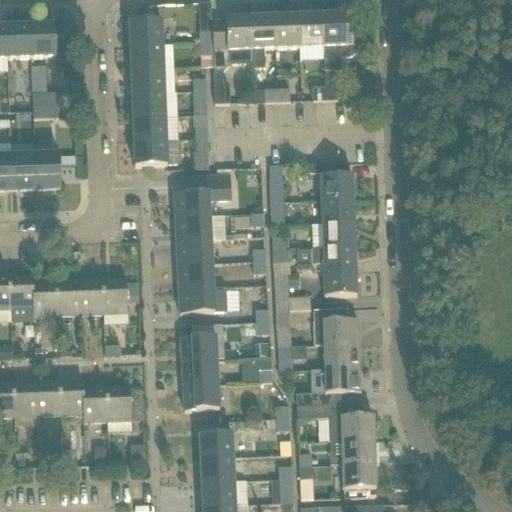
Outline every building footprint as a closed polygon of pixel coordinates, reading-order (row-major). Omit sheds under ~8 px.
[(298,19),(299,52),(323,51),(322,18),(298,19)] [(322,18),(323,51),(324,75),(341,74),(340,60),(351,60),(359,51),(359,29),(346,30),(346,18),(322,18)] [(274,20),(275,52),(299,52),(298,19),(274,20)] [(275,52),(274,20),(250,21),(251,67),(251,72),(264,72),(264,53),(275,52)] [(251,53),(250,21),(225,22),(225,23),(211,24),(212,32),(212,46),(212,58),(213,72),(213,76),(221,77),(228,69),(228,68),(251,67),(250,53),(251,53)] [(130,50),(162,49),(161,24),(129,26),(130,50)] [(30,29),(31,61),(55,60),(54,28),(30,29)] [(7,62),(31,61),(30,29),(6,30),(7,62)] [(212,46),(212,32),(200,32),(200,46),(212,46)] [(212,58),(212,46),(200,46),(201,58),(204,58),(212,58)] [(163,73),(162,49),(130,50),(131,74),(163,73)] [(164,97),(163,73),(131,74),(131,98),(164,97)] [(193,83),(193,96),(205,95),(205,83),(193,83)] [(312,92),(312,105),(326,104),(325,91),(312,92)] [(325,91),(326,104),(337,104),(337,91),(325,91)] [(264,94),(264,107),(277,106),(276,93),(264,94)] [(276,93),(277,106),(289,106),(289,93),(276,93)] [(205,95),(193,96),(194,108),(205,108),(205,95)] [(57,97),(32,98),(33,123),(58,122),(57,97)] [(165,121),(164,97),(131,98),(132,122),(165,121)] [(165,145),(165,121),(132,122),(133,146),(165,145)] [(194,144),(207,143),(207,131),(194,131),(194,144)] [(207,143),(194,144),(195,156),(208,156),(207,143)] [(178,145),(165,145),(133,146),(134,171),(166,170),(179,167),(178,145)] [(12,194),(36,193),(34,158),(10,159),(12,194)] [(34,158),(36,193),(60,192),(59,158),(34,158)] [(0,194),(12,194),(10,159),(0,159),(0,194)] [(231,204),(230,179),(182,182),(182,197),(173,197),(175,222),(209,220),(208,205),(231,204)] [(320,180),(321,205),(353,204),(352,179),(320,180)] [(270,206),(283,206),(282,183),(270,183),(270,206)] [(354,227),(353,204),(321,205),(322,229),(354,227)] [(283,219),(283,206),(270,206),(270,219),(283,219)] [(265,231),(264,217),(250,218),(251,231),(265,231)] [(210,235),(209,220),(175,222),(176,246),(210,245),(210,235)] [(354,227),(322,229),(312,229),(313,252),(322,252),(355,251),(354,227)] [(273,242),(273,255),(286,254),(285,241),(273,242)] [(211,262),(210,245),(176,246),(177,270),(211,268),(211,262)] [(323,268),(323,276),(355,275),(355,251),(322,252),(313,252),(313,268),(323,268)] [(253,266),(265,266),(265,253),(252,253),(253,266)] [(289,266),(289,254),(286,254),(273,255),(274,267),(289,266)] [(265,266),(253,266),(253,278),(265,278),(265,266)] [(212,289),(211,268),(177,270),(178,294),(213,292),(212,289)] [(356,300),(355,275),(323,276),(324,301),(356,300)] [(289,315),(287,277),(274,278),(276,302),(276,315),(289,315)] [(32,279),(9,280),(10,313),(12,313),(13,326),(33,326),(33,321),(32,279)] [(33,287),(32,279),(33,321),(56,320),(55,286),(33,287)] [(0,280),(0,313),(10,313),(9,280),(0,280)] [(126,284),(102,285),(103,318),(127,317),(126,284)] [(102,285),(79,286),(80,319),(103,318),(102,285)] [(79,286),(55,286),(56,320),(80,319),(79,286)] [(227,316),(226,292),(213,292),(178,294),(179,318),(214,317),(227,316)] [(255,327),(269,326),(268,314),(255,315),(255,327)] [(289,327),(289,315),(276,315),(276,327),(278,351),(290,350),(289,327)] [(358,348),(357,324),(323,325),(324,349),(358,348)] [(269,326),(255,327),(256,339),(269,339),(269,326)] [(180,342),(181,367),(216,365),(215,341),(180,342)] [(359,372),(358,348),(324,349),(325,373),(359,372)] [(279,364),(291,363),(290,350),(278,351),(279,364)] [(43,352),(34,352),(35,362),(43,362),(43,352)] [(217,389),(216,365),(181,367),(183,391),(217,389)] [(360,396),(359,372),(325,373),(325,398),(360,396)] [(273,387),(272,374),(259,374),(260,387),(273,387)] [(82,385),(59,386),(60,419),(83,418),(82,385)] [(83,426),(107,426),(105,392),(83,393),(83,385),(82,385),(83,418),(83,426)] [(37,420),(60,419),(59,386),(36,387),(37,420)] [(37,420),(36,387),(12,388),(14,421),(15,421),(37,420)] [(0,421),(14,421),(12,388),(0,388),(0,421)] [(183,391),(184,416),(218,414),(217,389),(183,391)] [(129,392),(105,392),(107,426),(130,425),(129,392)] [(326,410),(325,398),(296,399),(296,407),(296,411),(326,410)] [(276,423),(289,423),(289,410),(276,410),(276,423)] [(331,410),(326,410),(296,411),(297,423),(328,422),(331,422),(331,421),(331,410)] [(331,421),(331,422),(328,422),(328,446),(342,445),(373,444),(373,420),(353,421),(331,421)] [(289,423),(276,423),(276,436),(290,435),(289,423)] [(233,462),(231,437),(199,439),(200,463),(233,462)] [(374,468),(373,444),(342,445),(343,469),(374,468)] [(107,467),(108,452),(88,452),(87,466),(107,467)] [(298,458),(299,470),(311,470),(311,457),(298,458)] [(234,486),(233,462),(200,463),(201,487),(234,486)] [(374,468),(343,469),(343,494),(375,493),(374,468)] [(311,470),(299,470),(299,483),(312,482),(311,470)] [(279,484),(292,483),(291,471),(278,471),(279,484)] [(280,509),(281,509),(293,508),(292,483),(279,484),(280,509)] [(234,486),(201,487),(202,511),(235,510),(234,486)]
